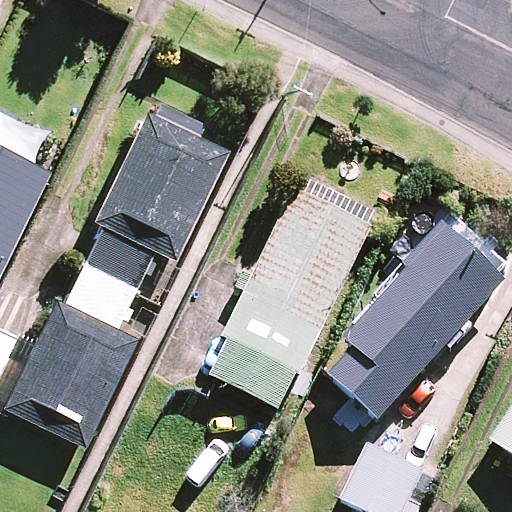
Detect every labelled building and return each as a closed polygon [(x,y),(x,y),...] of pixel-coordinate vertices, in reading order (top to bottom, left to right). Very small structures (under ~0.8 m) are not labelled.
[(0,335),(0,419),(4,422),(7,417),(84,452),(135,343),(116,334),(132,298),(155,308),(228,150),(144,111),(92,226),(99,229),(62,310),(52,305),(31,350),(0,335)] [(41,138),(0,118),(0,267),(44,175),(27,167),(41,138)] [(375,217),(302,180),(222,340),(226,342),(208,377),(278,412),(375,217)] [(511,269),(511,268),(452,216),(341,342),(348,348),(324,376),(377,423),(511,269)] [(511,408),(489,444),(511,458),(511,408)] [(416,511),(434,481),(368,445),(338,500),(360,511),(416,511)]
